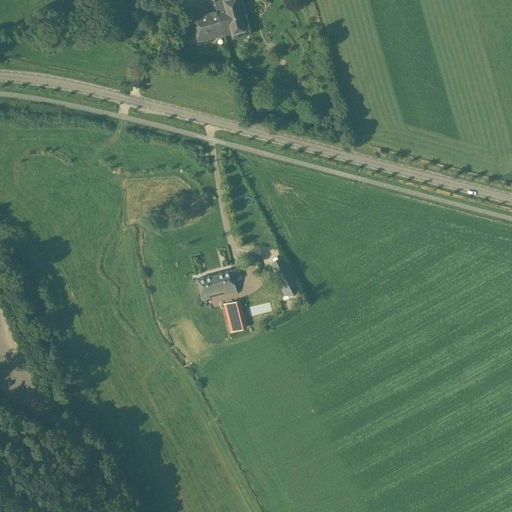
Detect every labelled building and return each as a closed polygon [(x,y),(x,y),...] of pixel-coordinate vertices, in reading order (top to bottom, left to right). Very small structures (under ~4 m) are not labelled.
[(130,9),(113,12),(115,25),(119,24),(120,26),(134,23),(133,20),(167,13),(164,0),(161,0),(130,7),(130,9)] [(237,0),(223,0),(215,2),(217,11),(221,26),(222,25),(225,35),(232,33),(245,30),(237,0)] [(216,11),(197,16),(196,12),(188,14),(189,18),(192,17),(198,43),(225,35),(222,25),(221,26),(217,11),(215,2),(214,2),(216,11)] [(134,34),(136,29),(129,25),(126,30),(134,34)] [(154,32),(141,26),(133,40),(146,46),(154,32)] [(299,289),(288,267),(275,273),(286,295),(299,289)] [(239,269),(231,271),(197,280),(203,301),(237,292),(234,280),(242,279),(239,269)] [(245,325),(239,301),(224,304),(229,326),(230,325),(231,328),(245,325)]
